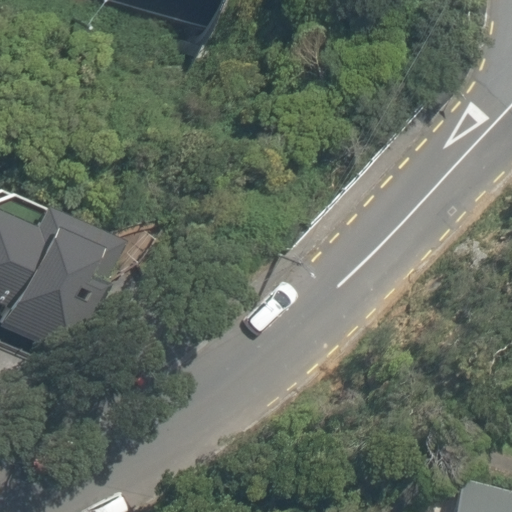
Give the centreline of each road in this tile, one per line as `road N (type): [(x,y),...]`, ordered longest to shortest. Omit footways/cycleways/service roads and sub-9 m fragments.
road 1 (residential): [(0,498),(277,359),(511,108)]
road 2 (secondary): [(511,75),(242,0)]
